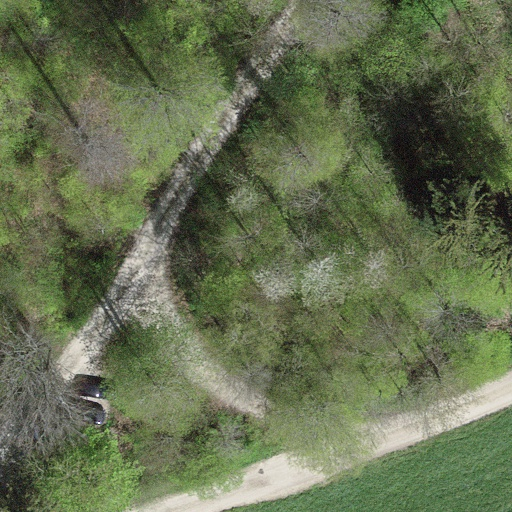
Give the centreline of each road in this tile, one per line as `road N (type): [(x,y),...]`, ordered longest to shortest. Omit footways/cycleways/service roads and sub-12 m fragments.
road 1 (track): [(154,237),(171,331),(200,368),(234,396),(367,442)]
road 2 (track): [(153,511),(367,442)]
road 3 (track): [(367,442),(511,379)]
